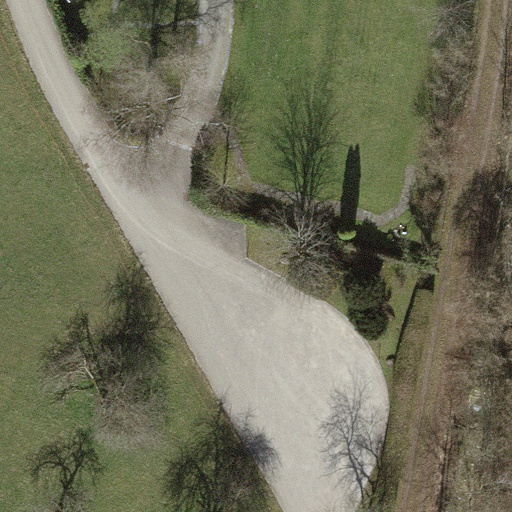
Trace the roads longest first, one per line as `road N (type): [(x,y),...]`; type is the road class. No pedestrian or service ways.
road 1 (residential): [(306,511),(127,207),(23,0)]
road 2 (track): [(405,511),(492,0)]
